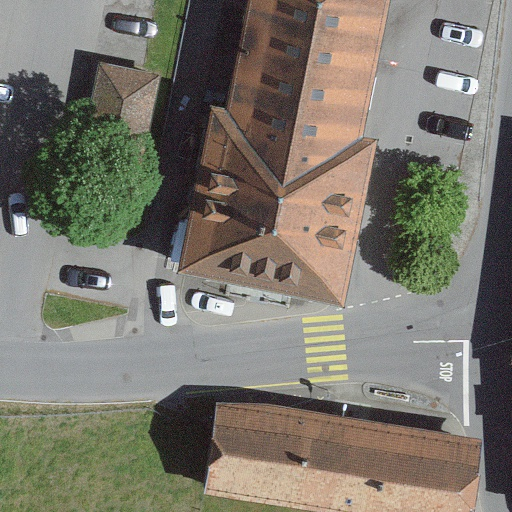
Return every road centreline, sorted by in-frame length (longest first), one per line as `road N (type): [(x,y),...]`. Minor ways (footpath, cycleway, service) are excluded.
road 1 (unclassified): [(0,371),(324,354),(493,356)]
road 2 (unclassified): [(493,356),(508,511)]
road 3 (unclassified): [(511,213),(493,356)]
